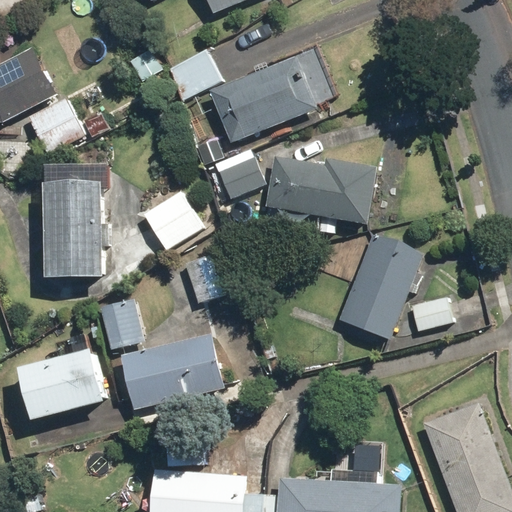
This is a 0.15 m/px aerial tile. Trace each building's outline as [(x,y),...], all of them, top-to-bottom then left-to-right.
[(59,0),(58,0),(37,11),(48,32),(70,21),(59,0)] [(208,0),(215,17),(256,0),(208,0)] [(153,49),(133,60),(149,89),(168,79),(153,49)] [(0,67),(0,125),(5,126),(60,97),(35,50),(0,67)] [(224,82),(205,51),(175,70),(194,101),(224,82)] [(299,59),(211,94),(233,147),(321,112),(318,106),(334,99),(324,74),(308,80),(299,59)] [(68,100),(30,119),(49,157),(87,137),(68,100)] [(253,151),(217,166),(232,202),(269,186),(258,158),(257,159),(253,151)] [(320,166),(276,158),(267,210),(370,228),(381,171),(328,161),(328,163),(321,162),(320,166)] [(46,187),(46,282),(106,282),(106,248),(113,248),(113,225),(105,225),(105,193),(112,193),(112,169),(47,169),(47,187),(46,187)] [(184,193),(145,217),(168,253),(207,229),(184,193)] [(375,238),(341,322),(392,343),(412,295),(416,296),(423,278),(419,276),(426,259),(402,244),(375,238)] [(187,265),(200,306),(239,293),(226,253),(187,265)] [(451,298),(414,307),(420,333),(458,325),(451,298)] [(136,302),(103,310),(113,352),(147,344),(136,302)] [(128,386),(135,414),(226,391),(220,364),(214,337),(122,357),(128,386)] [(93,353),(20,372),(26,398),(34,425),(107,406),(105,400),(109,399),(98,356),(94,357),(93,353)] [(511,511),(511,486),(482,405),(425,425),(457,511),(511,511)] [(250,479),(156,472),(152,511),(277,511),(279,498),(249,496),(250,479)] [(332,484),(281,480),(279,511),(402,511),(404,488),(384,486),(385,475),(333,472),(332,484)]
